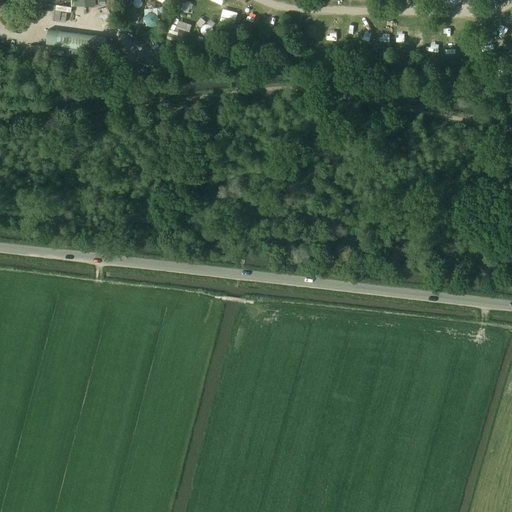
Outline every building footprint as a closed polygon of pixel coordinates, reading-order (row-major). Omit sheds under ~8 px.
[(186,1),(183,12),(191,14),(194,3),(186,1)] [(157,8),(145,8),(146,18),(158,17),(157,8)] [(236,23),(236,9),(221,10),(221,23),(236,23)] [(244,23),(252,26),(258,13),(250,9),(244,23)] [(178,27),(189,32),(192,25),(182,21),(178,27)] [(106,38),(47,29),(45,44),(104,52),(106,38)] [(326,40),(334,40),(334,32),(327,31),(326,40)]
